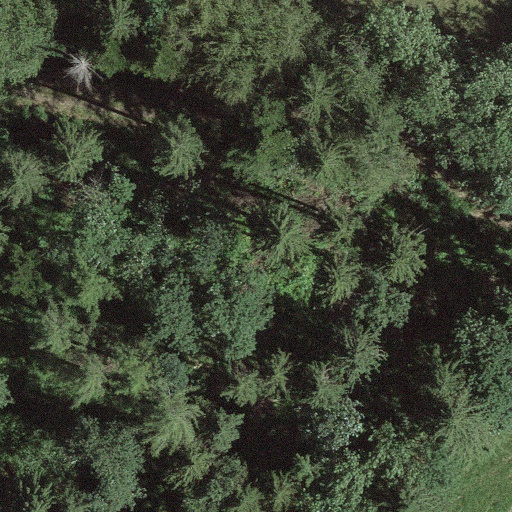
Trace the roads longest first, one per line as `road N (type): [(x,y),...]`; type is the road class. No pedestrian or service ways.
road 1 (track): [(0,3),(511,148)]
road 2 (track): [(511,237),(217,511)]
